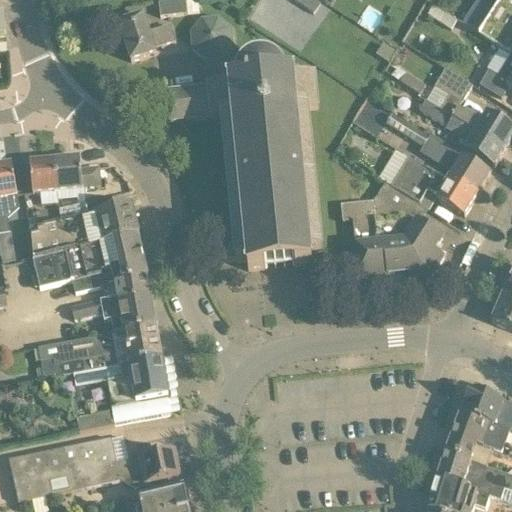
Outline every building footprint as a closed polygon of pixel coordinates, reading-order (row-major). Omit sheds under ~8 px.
[(313,17),(320,7),(309,0),(295,0),(293,3),(313,17)] [(479,39),(510,61),(511,57),(511,0),(419,0),(437,12),(479,39)] [(160,21),(186,18),(185,4),(158,7),(160,21)] [(118,27),(131,66),(156,58),(154,52),(175,45),(170,30),(149,37),(144,19),(118,27)] [(229,83),(229,86),(229,88),(222,89),(221,75),(236,59),(233,49),(231,32),(218,21),(201,23),(190,36),(192,53),(205,64),(208,92),(167,96),(170,126),(211,122),(211,123),(221,122),(224,151),(223,151),(224,167),(226,167),(229,199),(228,200),(229,215),(231,215),(234,244),(224,245),(218,251),(219,260),(226,265),(236,264),(236,266),(247,264),(248,274),(264,273),(266,271),(294,269),(296,270),(296,269),(312,268),(311,258),(322,257),(317,207),(319,206),(317,191),(316,191),(312,159),(314,158),(312,142),(311,143),(308,113),(318,112),(315,79),(293,81),(293,80),(293,77),(292,74),(291,71),(289,68),(288,65),(286,63),(284,60),(281,58),(279,56),(276,55),(273,53),(270,52),(267,52),(264,51),(261,51),(258,51),(255,52),(252,52),(249,53),(246,55),(243,56),(241,58),(238,60),(236,63),(234,65),(233,68),(231,71),(230,74),(229,77),(229,80),(229,83)] [(511,61),(510,61),(498,80),(489,75),(480,90),(501,103),(507,93),(511,96),(511,61)] [(483,127),(458,113),(462,107),(472,90),(445,73),(434,91),(448,100),(439,115),(452,123),(505,155),(511,143),(511,133),(488,119),(483,127)] [(505,155),(452,123),(439,115),(425,106),(419,116),(455,138),(450,147),(493,174),(505,155)] [(385,129),(423,153),(429,143),(391,119),(385,129)] [(454,174),(447,185),(448,186),(475,203),(490,178),(462,161),(462,160),(431,141),(422,154),(454,174)] [(55,164),(58,196),(83,194),(82,192),(100,190),(98,165),(80,167),(80,162),(55,164)] [(392,192),(416,207),(424,195),(436,203),(436,204),(464,221),(475,203),(448,186),(447,185),(410,162),(392,192)] [(58,196),(55,164),(30,166),(33,198),(58,196)] [(12,168),(0,169),(0,213),(19,210),(12,168)] [(392,192),(385,188),(374,205),(341,209),(343,226),(353,225),(360,293),(388,290),(388,287),(409,285),(410,288),(430,286),(445,261),(435,254),(444,241),(420,226),(427,214),(416,207),(392,192)] [(60,214),(61,226),(51,229),(40,231),(29,233),(33,266),(138,240),(139,240),(131,209),(103,216),(100,204),(60,214)] [(51,229),(49,215),(38,216),(40,231),(51,229)] [(148,281),(138,240),(33,266),(40,293),(73,285),(76,298),(115,288),(147,281),(148,281)] [(140,304),(150,301),(147,281),(115,288),(118,303),(139,299),(140,304)] [(511,335),(511,297),(506,293),(492,327),(511,335)] [(98,341),(99,342),(156,331),(150,301),(140,304),(139,299),(118,303),(71,312),(74,325),(103,319),(104,326),(111,325),(114,338),(98,341)] [(156,331),(99,342),(38,352),(44,384),(120,370),(161,363),(156,331)] [(111,411),(127,408),(127,409),(168,401),(161,363),(120,370),(123,382),(107,385),(111,411)] [(462,419),(510,436),(511,429),(511,410),(482,399),(484,394),(483,392),(482,390),(478,389),(475,388),(473,389),(472,391),(469,398),(468,398),(467,399),(466,399),(465,400),(464,401),(464,403),(464,404),(464,405),(465,406),(466,407),(464,411),(465,411),(462,419)] [(171,418),(168,401),(127,409),(127,408),(111,411),(112,416),(77,422),(79,436),(115,429),(171,418)] [(447,458),(459,462),(471,466),(477,449),(507,461),(510,454),(511,454),(511,436),(510,436),(462,419),(461,419),(447,458)] [(111,443),(63,453),(73,496),(120,485),(119,481),(143,475),(141,463),(117,468),(111,443)] [(73,496),(63,453),(9,465),(18,508),(73,496)] [(141,463),(143,475),(147,491),(180,484),(174,456),(141,463)] [(511,479),(471,466),(459,462),(447,458),(438,484),(489,501),(500,504),(503,493),(511,496),(511,479)] [(480,511),(485,511),(489,501),(438,484),(429,511),(472,511),(474,510),(480,511)] [(188,511),(184,493),(122,506),(123,511),(188,511)]
